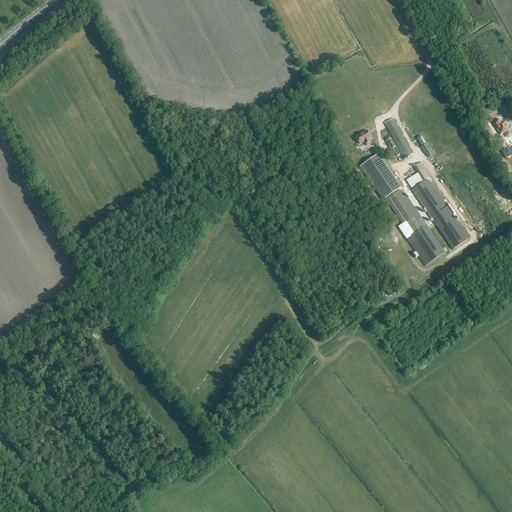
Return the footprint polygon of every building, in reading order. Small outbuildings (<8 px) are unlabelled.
[(393,119),(385,124),(404,159),(412,154),(393,119)] [(499,119),(493,122),(500,135),(506,132),(506,133),(505,135),(506,137),(508,138),(511,137),(511,135),(510,132),(508,132),(507,132),(507,131),(509,130),(505,122),(501,124),(499,119)] [(371,138),(367,131),(356,136),(360,144),(365,141),(367,145),(371,143),(369,139),(371,138)] [(503,137),(498,140),(504,150),(507,149),(508,148),(503,137)] [(391,139),(386,141),(390,150),(395,147),(391,139)] [(430,142),(424,146),(431,157),(437,153),(430,142)] [(385,200),(402,188),(378,154),(361,166),(384,200),(385,200)] [(418,173),(407,180),(412,188),(423,181),(430,177),(421,163),(414,167),(418,173)] [(467,240),(426,180),(412,190),(453,250),(467,240)] [(401,191),(386,201),(402,225),(398,227),(406,239),(408,238),(417,252),(426,265),(444,253),(402,191),(402,192),(401,191)]
